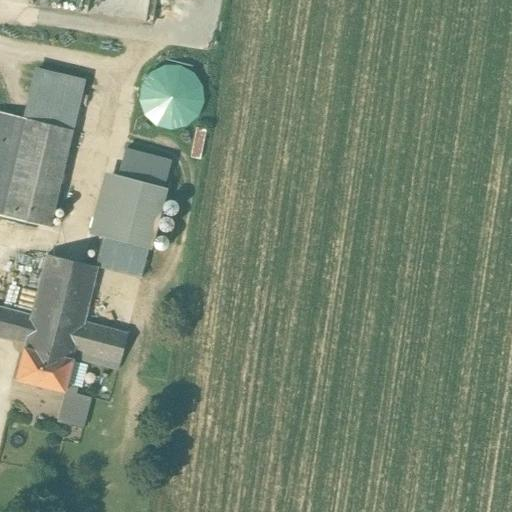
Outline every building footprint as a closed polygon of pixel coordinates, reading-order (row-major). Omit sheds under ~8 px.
[(204,113),(206,102),(204,90),(197,81),(187,74),(176,72),(164,74),(154,81),(148,91),(146,102),(148,114),(155,124),(165,130),(176,132),(188,130),(197,123),(204,113)] [(89,85),(42,73),(29,121),(76,133),(89,85)] [(0,113),(0,213),(5,215),(29,121),(0,113)] [(76,133),(29,121),(5,215),(52,227),(76,133)] [(175,166),(127,153),(120,181),(168,193),(175,166)] [(168,193),(120,181),(105,238),(153,251),(168,193)] [(153,251),(105,238),(97,271),(104,273),(145,284),(153,251)] [(173,251),(174,248),(173,245),(171,243),(169,241),(166,241),(163,241),(161,243),(159,245),(159,248),(160,251),(161,253),(163,255),(166,255),(169,255),(171,253),(173,251)] [(97,271),(50,259),(34,317),(29,339),(78,352),(84,353),(82,361),(122,371),(131,338),(90,328),(82,326),(97,271)] [(97,271),(82,326),(90,328),(104,273),(97,271)] [(78,352),(29,339),(34,317),(5,309),(0,326),(0,335),(28,343),(18,380),(68,393),(68,392),(78,352)] [(94,399),(68,392),(68,393),(60,423),(86,430),(94,399)]
